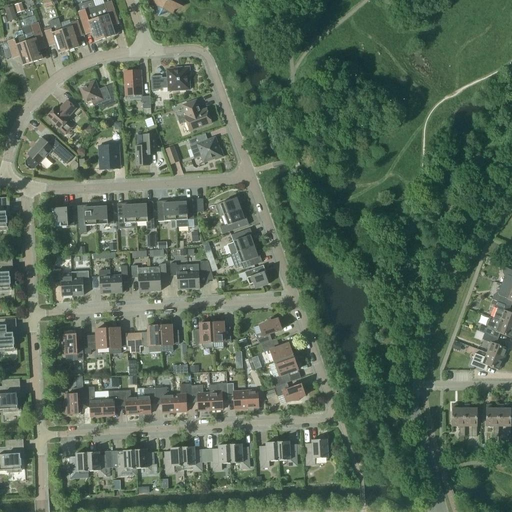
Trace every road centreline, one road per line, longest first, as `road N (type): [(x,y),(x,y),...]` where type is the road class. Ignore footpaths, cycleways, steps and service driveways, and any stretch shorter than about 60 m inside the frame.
road 1 (residential): [(39,437),(335,417),(292,298)]
road 2 (residential): [(31,315),(292,298)]
road 3 (tertiary): [(408,387),(406,342),(418,304),(511,173)]
road 4 (residential): [(24,187),(249,177)]
road 5 (residential): [(2,180),(26,109),(62,73),(147,51)]
road 6 (residential): [(249,177),(208,57),(193,51)]
road 7 (residential): [(292,298),(249,177)]
road 8 (tertiary): [(441,511),(408,387)]
road 9 (residential): [(31,315),(24,187)]
road 10 (residential): [(39,437),(31,315)]
